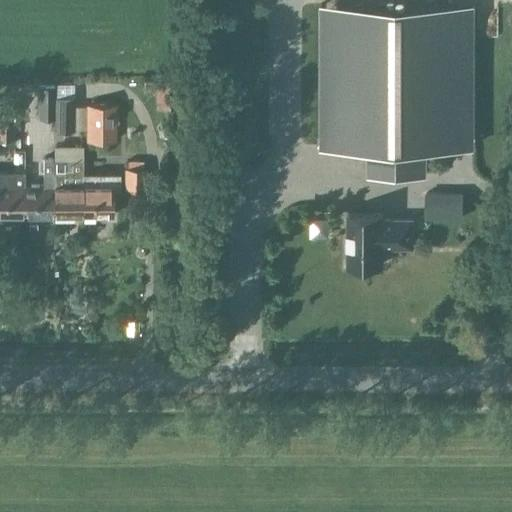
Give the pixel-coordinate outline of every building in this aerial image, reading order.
[(474,4),(320,4),(320,146),(368,146),(368,174),(426,174),(426,146),(473,146),(474,4)] [(54,115),(55,97),(55,85),(38,84),(38,115),(54,115)] [(55,97),(54,115),(54,128),(70,128),(70,97),(55,97)] [(0,137),(13,137),(13,101),(0,101),(0,137)] [(115,140),(115,103),(87,103),(87,140),(115,140)] [(34,135),(13,138),(15,150),(36,146),(34,135)] [(24,215),(54,215),(54,157),(43,157),(43,184),(25,184),(24,215)] [(83,172),(82,172),(82,157),(54,157),(54,215),(83,215),(83,172)] [(145,188),(145,168),(125,168),(125,188),(145,188)] [(0,214),(24,215),(25,184),(25,170),(0,170),(0,214)] [(112,215),(112,188),(120,188),(120,172),(83,172),(83,215),(111,215),(112,215)] [(436,207),(458,208),(458,197),(437,197),(436,207)] [(382,214),(348,214),(348,264),(382,264),(382,247),(412,247),(412,219),(382,219),(382,214)]
